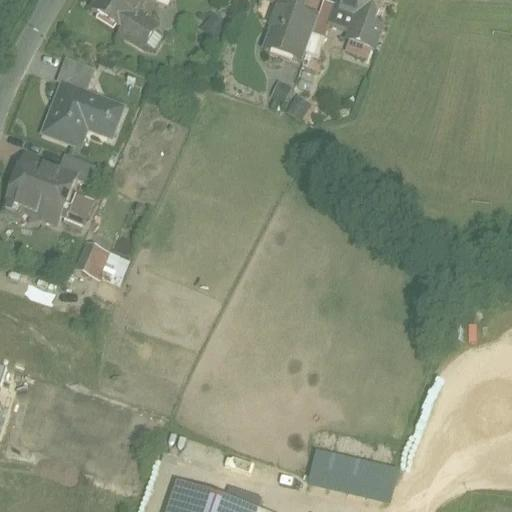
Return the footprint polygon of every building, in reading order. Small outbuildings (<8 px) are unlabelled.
[(100,0),(92,13),(126,34),(123,39),(149,55),(165,29),(145,17),(153,3),(154,0),(100,0)] [(178,0),(154,0),(153,3),(173,11),(178,0)] [(285,13),(307,20),(314,0),(265,0),(265,2),(287,9),(285,13)] [(392,0),(346,0),(343,10),(336,30),(354,36),(351,44),(382,56),(392,31),(383,27),(392,0)] [(336,30),(343,10),(329,5),(321,25),(318,35),(332,40),(336,30)] [(285,13),(283,12),(268,54),(306,67),(321,25),(307,20),(285,13)] [(74,62),(46,138),(87,154),(94,136),(118,145),(132,110),(93,96),(101,72),(74,62)] [(296,92),(284,86),(277,100),(289,106),(296,92)] [(317,107),(303,98),(293,114),(307,123),(317,107)] [(50,165),(29,156),(7,209),(63,232),(82,184),(84,179),(65,171),(64,175),(49,168),(50,165)] [(71,159),(65,171),(84,179),(82,184),(99,191),(106,174),(71,159)] [(98,205),(83,199),(72,225),(87,231),(98,205)] [(118,258),(91,245),(78,271),(105,284),(118,258)] [(0,307),(0,359),(4,361),(21,315),(0,307)] [(387,476),(311,456),(302,489),(378,509),(387,476)] [(256,511),(182,486),(172,511),(256,511)]
